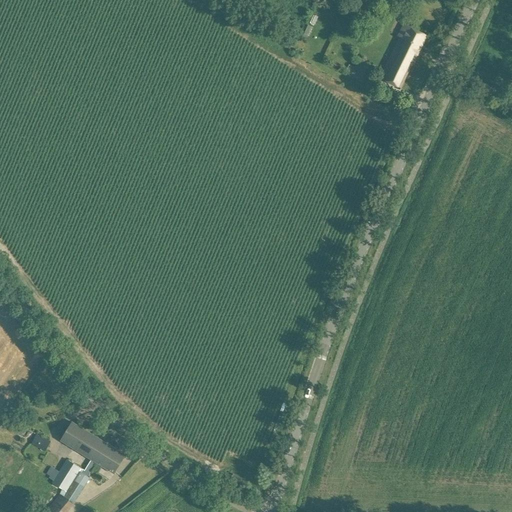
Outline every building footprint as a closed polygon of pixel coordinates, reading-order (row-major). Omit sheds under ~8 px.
[(426,36),(417,31),(404,25),(398,37),(400,38),(381,78),(400,88),(426,36)] [(103,441),(99,439),(72,422),(61,440),(91,459),(103,441)] [(37,433),(31,443),(45,451),(50,440),(37,433)] [(114,474),(120,464),(126,455),(103,441),(91,459),(114,474)] [(55,481),(53,483),(63,489),(67,491),(73,480),(79,471),(81,468),(68,459),(60,471),(55,481)] [(241,479),(233,474),(229,480),(237,485),(241,479)] [(67,511),(74,505),(64,496),(66,493),(62,490),(44,511),(67,511)]
